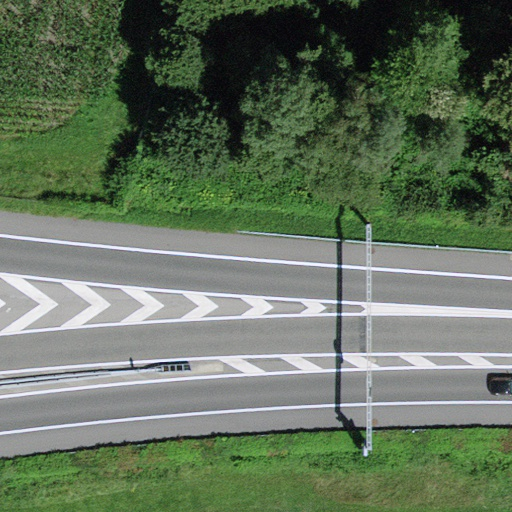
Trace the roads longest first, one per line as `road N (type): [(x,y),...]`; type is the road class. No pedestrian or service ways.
road 1 (trunk): [(511,319),(374,292),(0,255)]
road 2 (trunk): [(0,416),(511,368)]
road 3 (trunk): [(511,348),(285,337),(0,355)]
